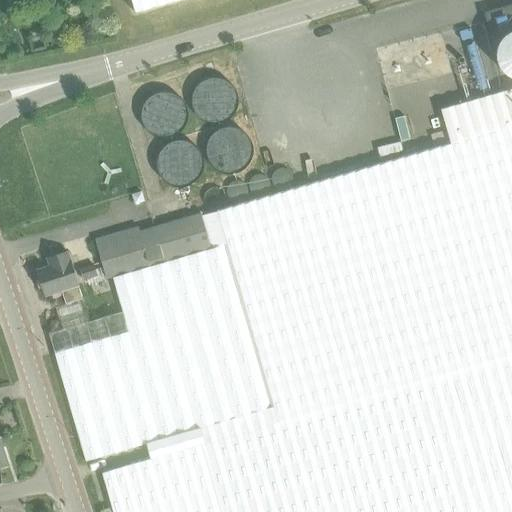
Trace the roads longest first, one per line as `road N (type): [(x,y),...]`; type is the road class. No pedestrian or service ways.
road 1 (unclassified): [(64,81),(327,0)]
road 2 (tertiary): [(63,471),(0,281)]
